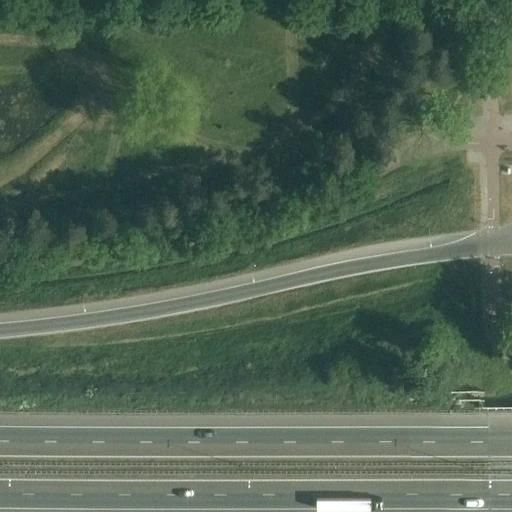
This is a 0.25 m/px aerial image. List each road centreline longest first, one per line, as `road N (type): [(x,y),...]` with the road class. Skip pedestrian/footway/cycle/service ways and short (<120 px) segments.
road 1 (motorway): [(511,246),(130,315),(0,330)]
road 2 (motorway): [(511,443),(0,442)]
road 3 (motorway): [(0,495),(511,495)]
